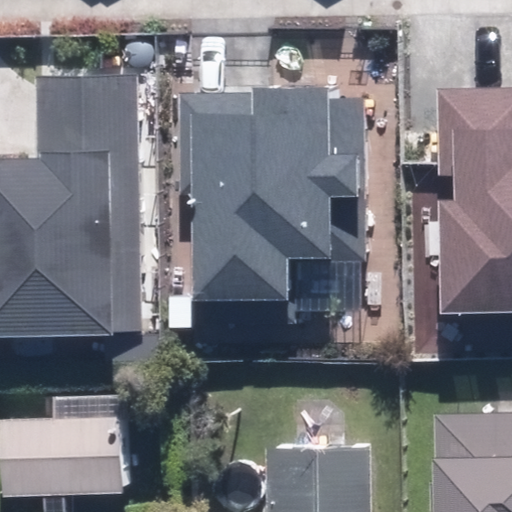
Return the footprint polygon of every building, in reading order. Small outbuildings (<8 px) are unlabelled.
[(20,80),(20,170),(0,170),(0,341),(130,341),(129,80),(20,80)] [(511,94),(420,93),(418,318),(511,319),(511,94)] [(355,98),(189,99),(191,335),(283,334),(283,263),(356,262),(355,98)] [(0,423),(0,435),(3,495),(120,490),(117,419),(0,423)] [(511,511),(511,420),(437,421),(437,511),(511,511)] [(368,511),(366,450),(270,453),(272,511),(368,511)]
